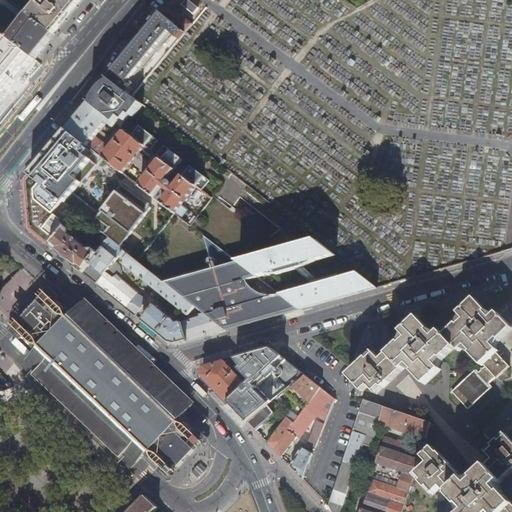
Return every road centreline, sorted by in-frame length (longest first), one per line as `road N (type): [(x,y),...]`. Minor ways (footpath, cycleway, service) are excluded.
road 1 (residential): [(511,264),(165,366)]
road 2 (secondary): [(165,366),(0,226)]
road 3 (secondary): [(40,375),(177,505)]
road 4 (primary): [(0,175),(92,42)]
road 5 (primary): [(92,42),(0,138)]
